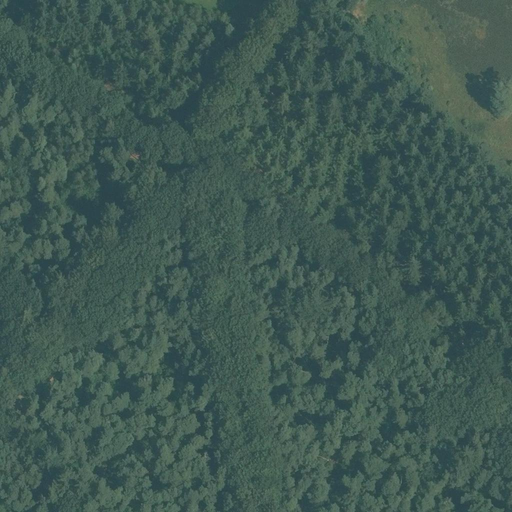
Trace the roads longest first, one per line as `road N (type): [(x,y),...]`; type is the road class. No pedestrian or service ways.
road 1 (track): [(511,383),(248,179),(199,174)]
road 2 (track): [(194,159),(209,201),(260,511)]
road 3 (track): [(0,422),(194,159)]
road 4 (track): [(194,159),(313,0)]
